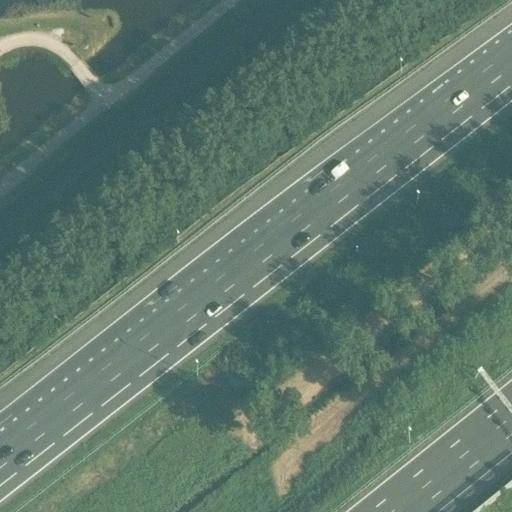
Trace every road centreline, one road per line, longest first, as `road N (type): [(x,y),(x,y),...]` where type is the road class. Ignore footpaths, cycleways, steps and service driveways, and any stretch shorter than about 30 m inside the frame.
road 1 (motorway): [(511,67),(0,468)]
road 2 (unclassified): [(0,189),(234,0)]
road 3 (motorway): [(393,511),(511,417)]
